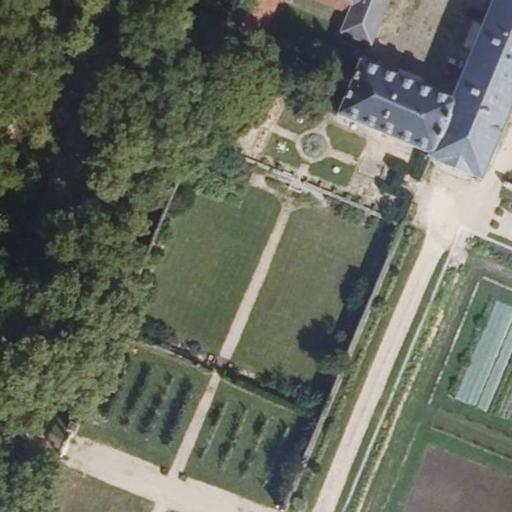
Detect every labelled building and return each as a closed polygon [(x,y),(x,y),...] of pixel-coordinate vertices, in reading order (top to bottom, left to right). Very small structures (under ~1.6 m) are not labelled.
[(251,0),(236,36),(256,44),(275,0),(251,0)] [(317,0),(344,12),(337,31),(368,43),(386,0),(317,0)] [(511,0),(494,0),(451,102),(361,64),(338,116),(430,155),(428,158),(481,180),(511,106),(511,0)] [(235,39),(230,51),(224,68),(307,103),(322,67),(273,46),(270,53),(235,39)] [(174,294),(214,307),(242,219),(202,207),(174,294)]
